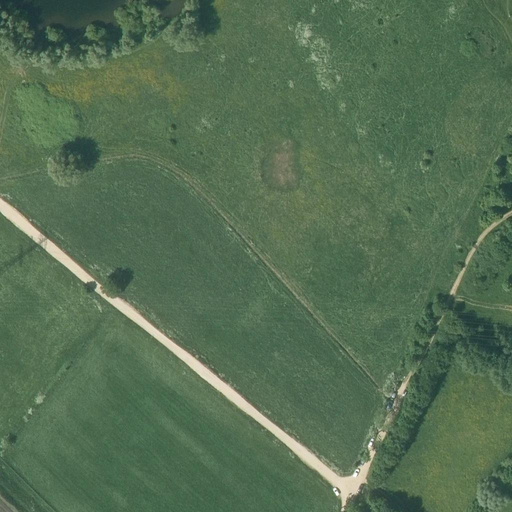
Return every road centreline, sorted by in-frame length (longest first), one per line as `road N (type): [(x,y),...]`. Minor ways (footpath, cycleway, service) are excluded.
road 1 (track): [(354,495),(0,205)]
road 2 (track): [(361,482),(480,243),(511,216)]
